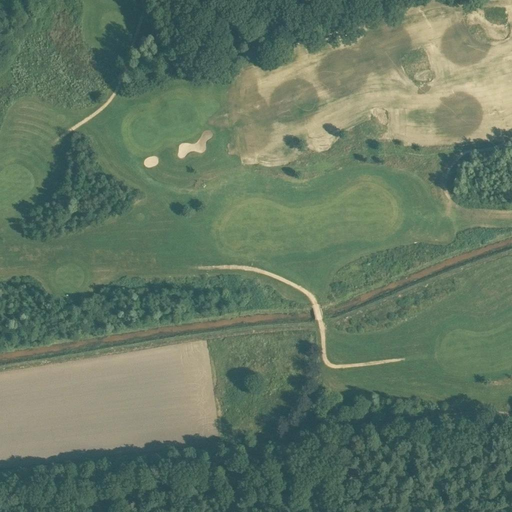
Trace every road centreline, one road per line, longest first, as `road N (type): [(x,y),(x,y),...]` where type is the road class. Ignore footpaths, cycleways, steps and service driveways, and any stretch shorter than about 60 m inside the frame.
road 1 (track): [(0,474),(302,438)]
road 2 (track): [(302,438),(436,414),(511,415)]
road 3 (track): [(302,438),(323,355),(317,304)]
